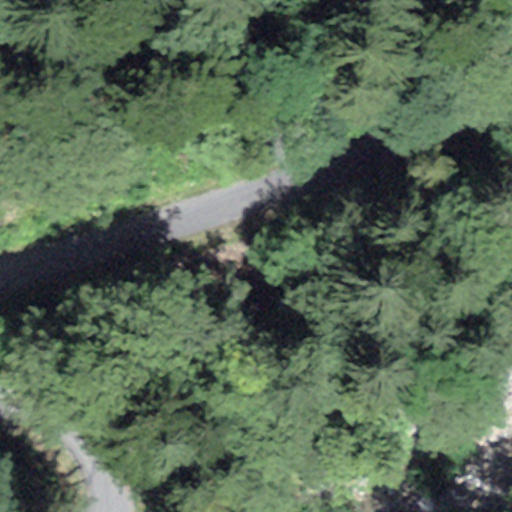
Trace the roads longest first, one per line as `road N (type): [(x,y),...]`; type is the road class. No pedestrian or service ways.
road 1 (unclassified): [(0,277),(335,178),(511,107)]
road 2 (unclassified): [(108,511),(102,458),(61,418),(0,401)]
